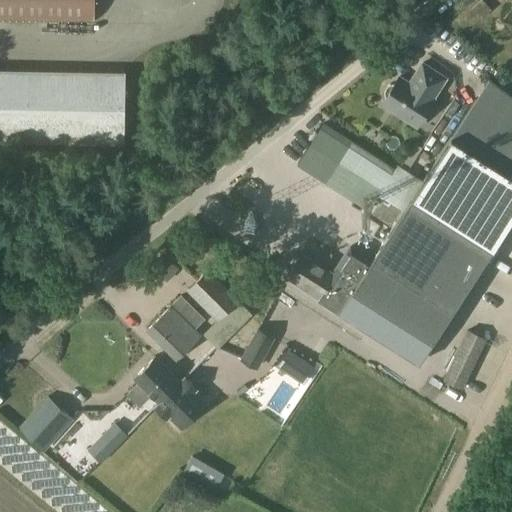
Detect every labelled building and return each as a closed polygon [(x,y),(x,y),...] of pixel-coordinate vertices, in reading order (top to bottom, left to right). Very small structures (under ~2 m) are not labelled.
[(0,0),(0,20),(95,22),(95,0),(0,0)] [(452,51),(473,61),(478,52),(456,41),(452,51)] [(385,101),(380,108),(415,131),(433,104),(431,102),(444,82),(421,67),(412,81),(414,82),(409,89),(398,81),(393,88),(388,88),(385,92),(383,96),(385,101)] [(0,69),(0,141),(123,143),(125,72),(0,69)] [(357,140),(343,164),(384,190),(380,198),(403,214),(374,258),(455,310),(511,221),(511,88),(493,74),(425,179),(402,164),(399,169),(357,140)] [(405,153),(415,136),(406,131),(396,148),(405,153)] [(304,251),(290,274),(322,295),(321,296),(342,310),(344,306),(425,357),(455,310),(374,258),(353,245),(336,272),(304,251)] [(252,315),(208,269),(208,270),(188,289),(205,307),(217,320),(204,333),(218,349),(252,315)] [(187,290),(147,329),(176,358),(201,334),(196,329),(210,314),(187,290)] [(259,326),(241,359),(259,368),(276,336),(259,326)] [(470,329),(447,378),(466,387),(488,338),(470,329)] [(288,350),(278,366),(305,383),(315,367),(288,350)] [(140,381),(127,394),(141,407),(153,394),(158,399),(179,378),(156,355),(135,375),(140,381)] [(179,378),(158,399),(183,424),(204,403),(209,409),(219,399),(193,374),(183,383),(179,378)] [(49,397),(38,409),(49,419),(38,430),(50,440),(72,417),(60,406),(59,407),(49,397)] [(116,421),(100,437),(113,450),(129,434),(116,421)] [(192,457),(184,472),(215,489),(223,474),(192,457)]
